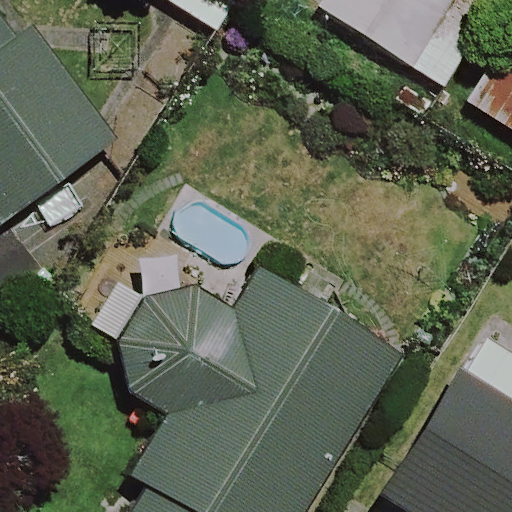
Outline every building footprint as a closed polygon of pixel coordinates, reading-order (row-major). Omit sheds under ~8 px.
[(231,6),(220,0),(125,0),(125,2),(165,24),(96,147),(138,171),(231,6)] [(493,0),(313,0),(302,19),(432,99),(493,0)] [(0,51),(0,218),(80,160),(0,51)] [(110,511),(295,511),(386,360),(249,279),(220,329),(157,291),(95,395),(158,432),(110,511)] [(511,511),(511,344),(476,322),(364,503),(378,511),(511,511)]
